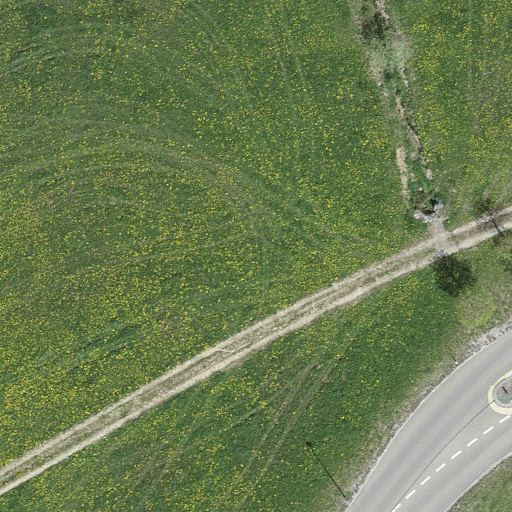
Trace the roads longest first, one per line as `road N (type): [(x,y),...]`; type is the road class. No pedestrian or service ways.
road 1 (track): [(511,221),(199,373),(0,498)]
road 2 (secondary): [(511,364),(471,392),(395,511)]
